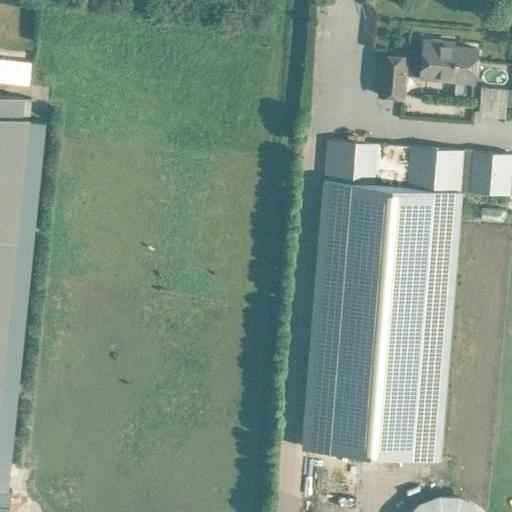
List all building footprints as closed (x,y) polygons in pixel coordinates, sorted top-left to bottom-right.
[(383,54),(379,94),(403,96),(405,78),(421,80),(474,85),(477,48),(453,46),(454,42),(424,39),(422,65),(406,64),(407,56),(383,54)] [(494,94),(511,94),(511,65),(495,65),(494,94)] [(0,511),(7,511),(9,505),(7,505),(44,133),(28,131),(29,118),(21,118),(23,98),(0,95),(0,511)] [(316,137),(314,161),(326,162),(327,138),(316,137)] [(326,162),(304,446),(385,452),(438,456),(441,457),(445,409),(460,220),(462,188),(510,192),(511,165),(511,163),(511,152),(476,149),(449,147),(418,145),(364,141),(327,138),(326,162)] [(487,511),(484,508),(482,506),(478,503),(474,501),(469,498),(464,497),(459,495),(453,495),(449,494),(445,495),(441,495),(438,496),(436,496),(433,497),(430,498),(426,500),(421,503),(417,506),(413,510),(411,511),(487,511)]
